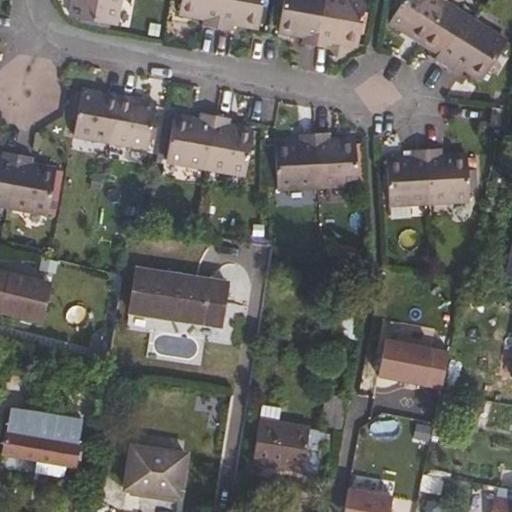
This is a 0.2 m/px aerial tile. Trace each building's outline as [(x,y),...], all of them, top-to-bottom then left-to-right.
[(112,0),(68,0),(67,8),(110,17),(112,0)] [(215,19),(218,0),(178,0),(178,3),(203,8),(201,17),(215,19)] [(218,0),(215,19),(230,23),(233,13),(257,18),(260,0),(218,0)] [(314,38),(320,0),(282,0),(278,22),(302,26),(300,36),(314,38)] [(320,0),(314,38),(330,42),(332,33),(355,37),(363,0),(320,0)] [(417,33),(438,0),(394,0),(386,12),(417,33)] [(446,0),(438,0),(417,33),(434,45),(429,52),(443,61),(471,17),(446,0)] [(500,37),(471,17),(443,61),(455,69),(460,62),(477,74),(500,37)] [(107,132),(115,90),(78,83),(70,125),(107,132)] [(115,90),(107,132),(144,139),(152,98),(115,90)] [(164,152),(203,160),(212,108),(199,105),(196,113),(174,109),(164,152)] [(228,111),(212,108),(203,160),(242,168),(251,124),(226,119),(228,111)] [(329,123),(312,124),(315,177),(356,174),(354,132),(330,133),(329,123)] [(315,177),(312,124),(297,124),(298,134),(274,136),(276,178),(315,177)] [(423,194),(420,141),(407,142),(407,150),(381,152),(384,196),(423,194)] [(437,149),(437,141),(420,141),(423,194),(462,193),(461,148),(437,149)] [(0,195),(5,196),(14,146),(0,143),(0,195)] [(30,148),(14,146),(5,196),(40,202),(47,161),(29,157),(30,148)] [(132,261),(125,304),(213,318),(221,276),(132,261)] [(0,262),(0,303),(36,312),(45,274),(0,262)] [(440,387),(444,348),(381,336),(374,375),(440,387)] [(0,424),(0,442),(32,448),(61,453),(67,455),(76,410),(6,397),(0,424)] [(245,459),(307,469),(314,427),(252,417),(245,459)] [(125,436),(117,477),(171,487),(179,446),(125,436)] [(61,453),(32,448),(29,460),(58,466),(61,453)] [(386,511),(390,493),(346,485),(340,511),(386,511)] [(493,511),(507,511),(511,490),(487,485),(482,510),(493,511)]
